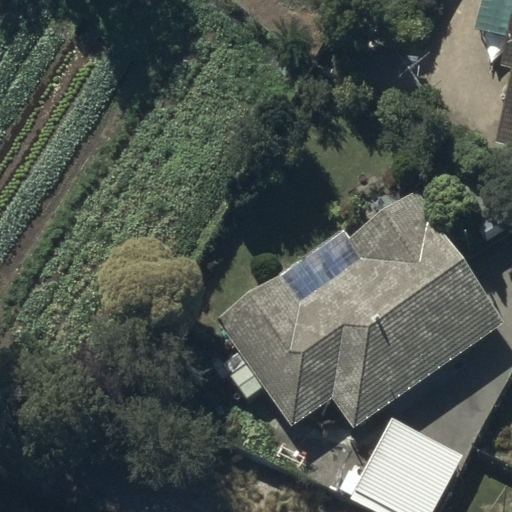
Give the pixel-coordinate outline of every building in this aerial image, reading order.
[(415,0),(431,8),(435,0),(415,0)] [(511,26),(511,0),(488,0),(479,40),(507,47),(511,26)] [(511,38),(503,77),(511,79),(511,97),(499,152),(511,155),(511,38)] [(506,334),(416,208),(356,250),(348,239),(217,331),(294,440),(338,409),(358,438),(506,334)] [(261,399),(236,364),(226,372),(250,406),(261,399)] [(439,511),(464,465),(394,427),(356,498),(382,511),(439,511)]
